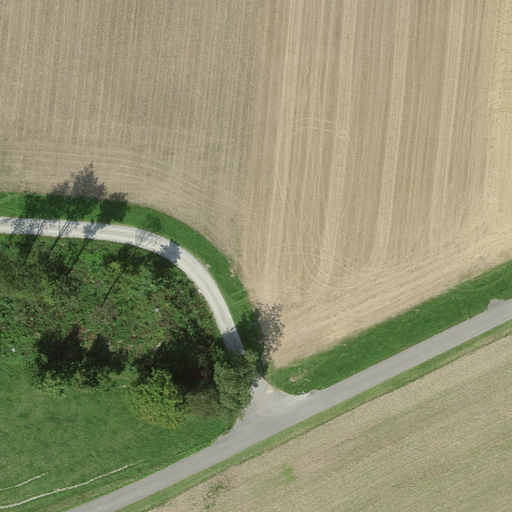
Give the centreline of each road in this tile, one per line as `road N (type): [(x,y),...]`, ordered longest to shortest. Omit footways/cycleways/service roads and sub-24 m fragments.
road 1 (unclassified): [(95,511),(511,310)]
road 2 (track): [(271,426),(210,287),(173,249),(127,231),(0,222)]
